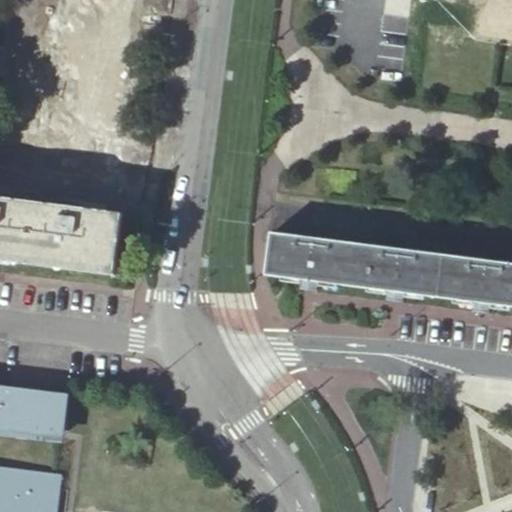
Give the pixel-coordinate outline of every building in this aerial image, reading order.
[(68,0),(53,122),(94,128),(102,74),(106,74),(108,59),(103,59),(111,0),(68,0)] [(0,259),(110,273),(119,212),(0,197),(0,259)] [(511,264),(272,233),(268,273),(268,274),(302,279),(302,284),(317,286),(317,281),(393,291),(392,296),(406,298),(408,292),(478,301),(477,306),(491,309),(492,303),(511,305),(511,264)] [(0,429),(58,436),(63,393),(6,387),(0,386),(0,429)] [(511,511),(511,451),(501,450),(506,398),(440,392),(428,511),(511,511)] [(0,511),(52,511),(57,476),(0,468),(0,511)]
